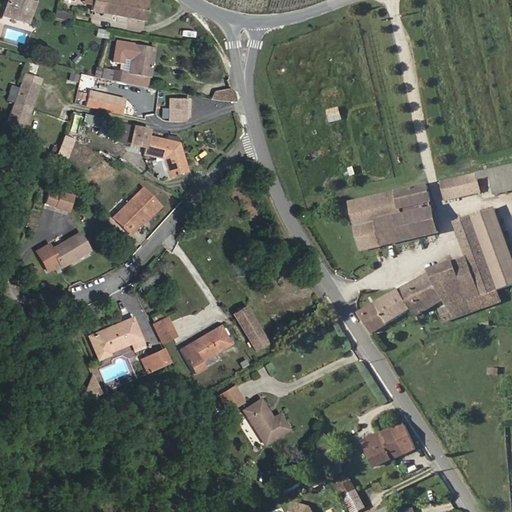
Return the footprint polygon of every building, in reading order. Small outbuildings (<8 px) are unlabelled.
[(15,0),(15,5),(11,4),(11,7),(37,13),(40,0),(15,0)] [(107,0),(108,0),(107,0),(96,0),(95,8),(94,13),(148,24),(152,4),(136,1),(133,0),(107,0)] [(34,25),(37,13),(11,7),(8,18),(34,25)] [(61,13),(59,19),(67,21),(68,15),(61,13)] [(67,21),(79,23),(80,18),(68,15),(67,21)] [(97,30),(96,37),(105,38),(106,31),(97,30)] [(155,57),(156,48),(119,42),(118,51),(155,57)] [(151,78),(155,57),(118,51),(116,62),(126,63),(127,58),(133,59),(130,73),(115,70),(113,81),(145,87),(147,77),(151,78)] [(113,81),(115,70),(108,69),(107,71),(106,78),(106,80),(113,81)] [(106,78),(107,71),(101,70),(99,77),(106,78)] [(34,88),(37,79),(20,73),(17,83),(34,88)] [(69,73),(67,83),(77,85),(80,75),(69,73)] [(34,88),(17,83),(3,125),(19,131),(34,88)] [(77,91),(76,99),(84,101),(85,93),(77,91)] [(92,107),(129,115),(132,100),(95,92),(92,107)] [(183,122),(184,101),(169,100),(168,121),(183,122)] [(79,114),(77,123),(96,128),(98,118),(79,114)] [(150,144),(152,137),(153,131),(138,127),(134,140),(150,144)] [(147,155),(165,160),(169,161),(173,176),(190,172),(183,144),(152,137),(147,155)] [(68,159),(74,143),(62,139),(57,155),(68,159)] [(165,160),(170,177),(173,176),(169,161),(165,160)] [(511,169),(478,177),(479,182),(491,179),(496,203),(511,200),(511,169)] [(480,188),(479,182),(478,177),(447,183),(449,194),(480,188)] [(428,188),(398,194),(403,217),(377,223),(382,247),(427,237),(423,216),(433,214),(428,188)] [(141,222),(157,206),(141,191),(113,220),(131,237),(144,225),(141,222)] [(377,223),(403,217),(398,194),(350,204),(361,252),(382,247),(377,223)] [(43,210),(54,213),(58,201),(47,198),(43,210)] [(73,204),(58,200),(58,201),(54,213),(53,214),(69,219),(73,204)] [(144,225),(159,209),(157,206),(141,222),(144,225)] [(473,221),(500,292),(511,287),(511,259),(494,213),(473,221)] [(438,235),(433,214),(423,216),(427,237),(438,235)] [(500,292),(473,221),(464,224),(489,296),(500,292)] [(431,272),(432,274),(427,277),(376,304),(389,325),(416,309),(411,299),(440,287),(455,319),(472,313),(469,303),(489,296),(464,224),(456,228),(469,260),(431,272)] [(77,240),(49,256),(46,252),(34,258),(45,278),(57,271),(59,274),(87,258),(77,240)] [(36,278),(33,273),(26,277),(29,282),(36,278)] [(438,314),(442,324),(455,319),(440,287),(411,299),(416,309),(419,316),(441,302),(445,311),(438,314)] [(504,302),(500,292),(489,296),(469,303),(472,313),(504,302)] [(376,304),(358,314),(373,335),(389,325),(376,304)] [(256,327),(246,308),(235,315),(246,333),(256,327)] [(144,345),(133,316),(88,333),(98,360),(110,355),(107,351),(132,341),(135,349),(144,345)] [(155,329),(158,337),(170,330),(166,323),(155,329)] [(256,327),(246,333),(256,351),(267,345),(256,327)] [(232,346),(222,329),(181,352),(195,376),(205,370),(201,364),(232,346)] [(161,341),(173,336),(170,330),(158,337),(161,341)] [(163,347),(175,340),(173,336),(161,341),(163,345),(163,347)] [(163,347),(163,345),(146,351),(152,365),(169,358),(163,347)] [(148,367),(152,365),(146,351),(143,353),(148,367)] [(88,381),(80,396),(96,389),(89,373),(88,381)] [(236,408),(245,403),(236,389),(221,398),(228,408),(233,405),(236,408)] [(292,429),(282,414),(274,419),(262,401),(246,411),(268,445),(292,429)] [(405,455),(423,447),(411,424),(394,433),(405,455)] [(405,455),(394,433),(382,438),(392,461),(405,455)] [(375,469),(391,461),(392,461),(382,438),(381,436),(363,444),(375,469)] [(336,477),(339,485),(349,482),(346,474),(336,477)] [(351,484),(341,490),(344,498),(355,492),(351,484)] [(344,498),(351,511),(359,511),(365,509),(355,492),(344,498)] [(316,511),(314,508),(299,503),(296,511),(316,511)]
